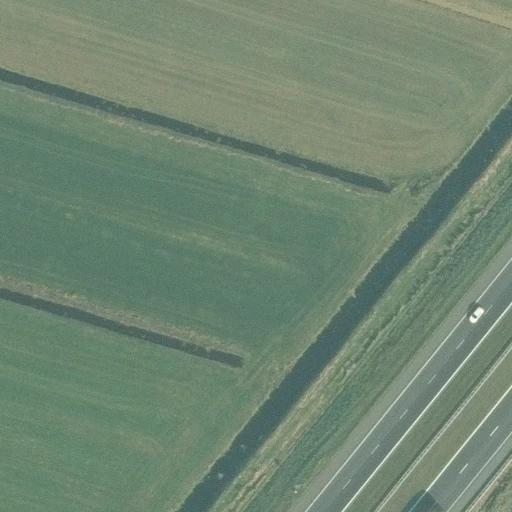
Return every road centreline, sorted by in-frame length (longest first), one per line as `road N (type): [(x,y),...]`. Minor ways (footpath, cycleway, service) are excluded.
road 1 (motorway): [(511,267),(312,511)]
road 2 (motorway): [(418,511),(511,396)]
